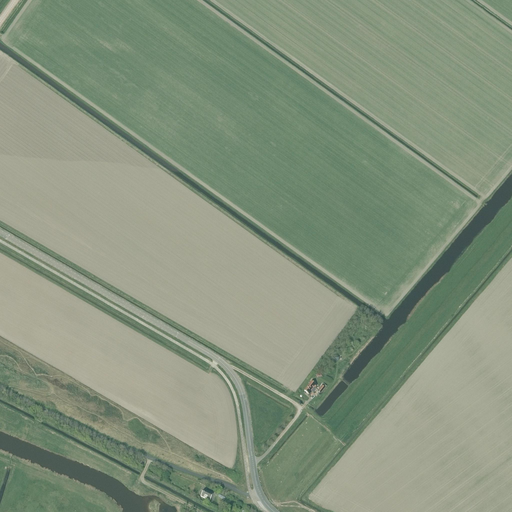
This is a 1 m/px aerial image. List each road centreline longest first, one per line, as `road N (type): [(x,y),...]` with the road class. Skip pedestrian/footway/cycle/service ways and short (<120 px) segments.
road 1 (tertiary): [(259,492),(243,399),(226,367),(0,232)]
road 2 (unclassified): [(0,387),(148,457),(246,495),(259,492)]
